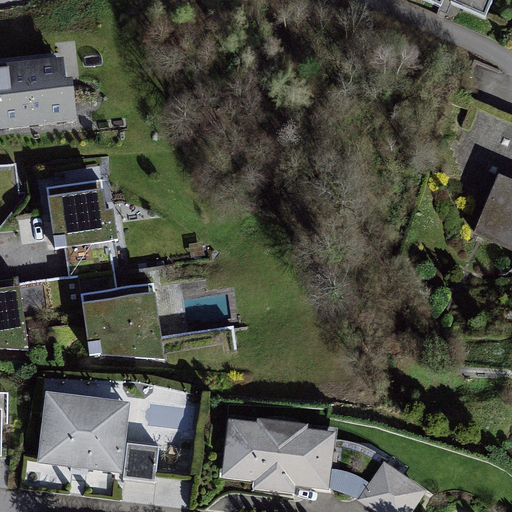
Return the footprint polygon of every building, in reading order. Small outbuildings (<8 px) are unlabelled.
[(426,0),(484,23),(493,0),(426,0)] [(70,52),(0,60),(0,127),(79,118),(70,52)] [(0,221),(1,221),(21,199),(16,166),(0,167),(0,221)] [(50,188),(57,244),(122,236),(119,204),(111,205),(108,181),(50,188)] [(511,190),(497,184),(472,242),(511,259),(511,190)] [(24,276),(0,279),(0,343),(33,346),(24,276)] [(157,284),(89,291),(96,356),(167,361),(157,284)] [(127,408),(44,402),(38,471),(122,477),(127,408)] [(330,436),(227,427),(222,486),(325,495),(330,436)] [(411,511),(423,495),(382,467),(355,506),(364,511),(411,511)]
